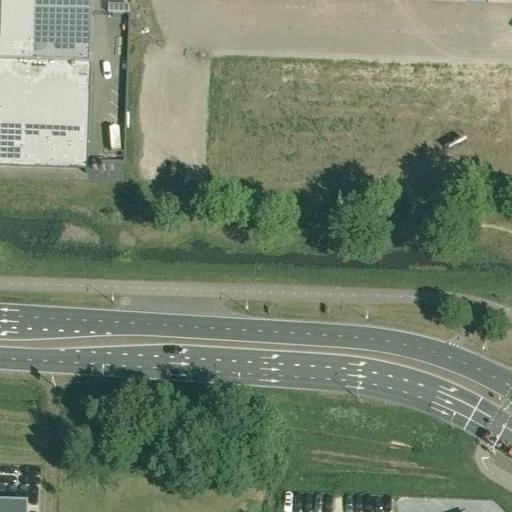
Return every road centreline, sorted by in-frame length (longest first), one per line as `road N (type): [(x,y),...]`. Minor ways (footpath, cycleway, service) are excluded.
road 1 (primary): [(0,359),(371,385),(431,400),(511,445)]
road 2 (primary): [(511,387),(439,355),(366,340),(0,315)]
